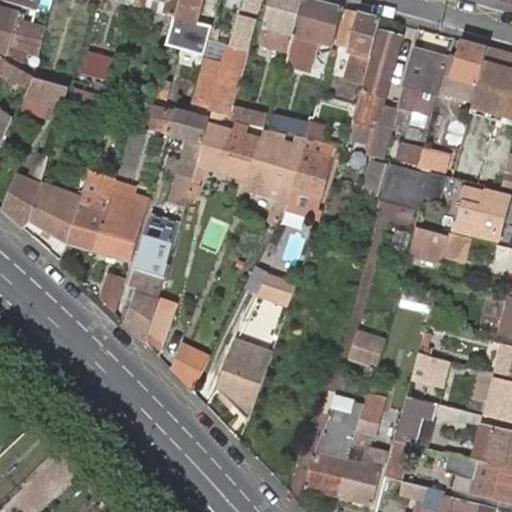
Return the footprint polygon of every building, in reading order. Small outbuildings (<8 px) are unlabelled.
[(6,0),(5,3),(36,11),(39,0),(6,0)] [(178,0),(137,0),(136,6),(160,13),(174,17),(178,0)] [(204,0),(178,0),(174,17),(173,20),(169,35),(167,45),(179,48),(205,55),(212,28),(197,23),(204,0)] [(199,107),(192,105),(190,112),(222,119),(224,113),(232,114),(234,106),(248,51),(257,21),(262,0),(245,0),(241,17),(240,16),(231,47),(227,63),(207,57),(198,91),(204,93),(199,107)] [(303,0),(272,0),(264,30),(260,46),(289,54),(293,38),(303,0)] [(318,41),(325,44),(324,51),(331,53),(332,46),(343,8),(313,0),(303,0),(293,38),(289,54),(286,65),(309,71),(318,41)] [(40,56),(47,29),(23,23),(24,15),(19,14),(4,10),(0,8),(0,50),(9,55),(25,64),(27,53),(40,56)] [(358,12),(347,9),(337,45),(349,48),(348,51),(359,54),(354,73),(365,77),(370,57),(381,19),(358,12)] [(364,91),(361,90),(353,121),(375,127),(370,143),(376,144),(373,158),(383,161),(387,147),(397,115),(398,110),(383,105),(401,38),(380,32),(364,91)] [(488,48),(462,41),(456,62),(448,60),(439,94),(473,103),(478,85),(488,48)] [(449,57),(415,48),(404,87),(399,106),(398,110),(397,115),(409,119),(411,109),(433,115),(438,97),(439,94),(448,60),(449,57)] [(511,54),(488,48),(478,85),(473,103),(471,111),(511,121),(511,54)] [(6,62),(0,71),(0,72),(5,75),(28,88),(33,77),(11,65),(6,62)] [(172,83),(157,79),(152,96),(186,106),(193,82),(174,77),(172,83)] [(68,88),(35,79),(26,98),(62,108),(64,103),(68,88)] [(93,110),(97,96),(68,88),(64,103),(93,110)] [(109,99),(97,96),(93,110),(99,112),(105,114),(109,99)] [(176,112),(148,105),(142,126),(169,133),(176,112)] [(268,116),(234,106),(232,114),(230,119),(264,128),(268,116)] [(210,121),(176,112),(169,133),(190,139),(183,163),(168,159),(164,170),(166,171),(180,175),(194,179),(198,165),(201,152),(204,143),(210,121)] [(0,150),(4,144),(13,122),(4,115),(0,120),(0,150)] [(272,129),(305,138),(308,125),(310,126),(311,118),(305,117),(303,124),(275,116),(272,129)] [(216,120),(211,118),(210,121),(204,143),(201,152),(198,165),(250,181),(262,141),(245,136),(247,128),(237,125),(216,120)] [(272,144),(262,141),(250,181),(285,191),(281,202),(289,204),(292,193),(307,141),(295,138),(291,150),(282,147),(286,136),(275,134),(272,144)] [(329,147),(307,141),(292,193),(319,201),(333,155),(328,154),(329,147)] [(419,165),(423,149),(391,141),(387,157),(418,166),(419,165)] [(444,155),(423,149),(419,165),(446,173),(450,161),(443,159),(444,155)] [(24,229),(30,222),(42,180),(48,160),(38,157),(32,176),(37,178),(35,183),(19,176),(4,211),(24,229)] [(385,166),(372,162),(364,193),(378,196),(385,166)] [(429,177),(389,166),(381,197),(421,208),(423,198),(429,177)] [(429,177),(423,198),(439,202),(446,178),(430,173),(429,177)] [(172,203),(186,206),(194,179),(180,175),(172,202),(172,203)] [(109,204),(114,182),(102,179),(96,200),(102,202),(99,212),(79,205),(66,244),(94,253),(109,204)] [(30,222),(66,244),(79,205),(82,196),(76,193),(73,199),(45,186),(46,181),(42,180),(30,222)] [(285,191),(250,181),(246,192),(281,202),(285,191)] [(130,187),(114,182),(109,204),(94,253),(130,263),(148,201),(128,196),(130,187)] [(475,238),(497,243),(509,197),(487,191),(486,194),(466,188),(455,231),(475,236),(475,238)] [(319,201),(292,193),(289,204),(316,213),(319,201)] [(102,202),(96,200),(82,196),(79,205),(99,212),(102,202)] [(281,202),(269,227),(276,229),(289,204),(281,202)] [(136,269),(166,279),(170,265),(169,265),(181,224),(151,215),(140,256),(136,269)] [(449,236),(416,227),(409,255),(442,263),(444,257),(449,236)] [(450,233),(449,236),(444,257),(463,262),(469,238),(450,233)] [(146,343),(160,300),(166,279),(136,269),(131,287),(138,289),(131,311),(124,308),(121,319),(127,325),(146,343)] [(106,303),(116,313),(120,296),(125,280),(108,275),(102,299),(106,303)] [(399,291),(433,299),(436,287),(402,279),(399,291)] [(294,292),(268,283),(259,309),(285,317),(294,292)] [(511,337),(511,297),(502,335),(511,337)] [(146,343),(158,356),(175,305),(160,300),(146,343)] [(386,342),(360,333),(352,360),(377,368),(386,343),(386,342)] [(218,388),(248,421),(271,355),(236,343),(229,356),(218,388)] [(210,360),(181,346),(171,369),(193,392),(210,360)] [(511,346),(509,346),(504,363),(502,374),(511,377),(511,346)] [(419,354),(407,397),(438,405),(449,361),(419,354)] [(403,414),(395,441),(410,445),(416,446),(426,448),(433,421),(438,405),(407,397),(403,414)] [(367,398),(360,420),(356,435),(376,441),(386,403),(367,398)] [(305,488),(340,497),(349,460),(351,453),(356,435),(360,420),(364,407),(356,405),(352,419),(330,414),(314,452),(305,488)] [(490,456),(496,430),(486,427),(479,454),(490,456)] [(488,463),(511,469),(511,433),(496,430),(490,456),(479,454),(478,461),(488,463)] [(395,441),(386,477),(401,481),(410,445),(395,441)] [(349,460),(340,497),(373,505),(382,469),(385,455),(368,450),(364,465),(353,461),(355,454),(351,453),(349,460)] [(511,503),(511,469),(488,463),(478,461),(463,458),(452,455),(448,473),(458,476),(475,480),(473,489),(471,493),(511,503)] [(456,485),(473,489),(475,480),(458,476),(456,485)] [(424,511),(430,489),(404,482),(401,496),(418,501),(414,511),(424,511)] [(493,511),(494,510),(444,498),(445,492),(430,489),(424,511),(493,511)]
